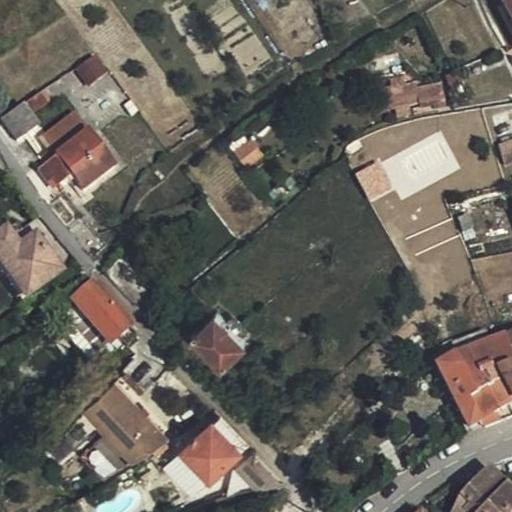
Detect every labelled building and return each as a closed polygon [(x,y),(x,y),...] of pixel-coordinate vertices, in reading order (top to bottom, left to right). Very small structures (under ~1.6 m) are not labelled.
[(511,0),(495,0),(511,30),(511,0)] [(98,75),(87,61),(70,74),(81,88),(98,75)] [(430,90),(431,98),(439,97),(441,96),(437,88),(430,90)] [(387,96),(390,115),(414,110),(410,91),(387,96)] [(386,116),(390,115),(387,96),(381,97),(386,116)] [(439,97),(431,98),(427,99),(430,114),(441,112),(439,97)] [(33,134),(18,113),(0,124),(0,136),(9,150),(33,134)] [(425,120),(424,113),(407,116),(409,122),(425,120)] [(52,162),(83,138),(68,120),(38,144),(50,159),(52,162)] [(251,133),(235,143),(248,162),(263,152),(251,133)] [(52,162),(38,173),(32,178),(43,193),(50,186),(56,193),(67,184),(78,198),(110,173),(83,138),(52,162)] [(511,147),(492,154),(498,173),(511,168),(511,147)] [(36,170),(38,173),(52,162),(50,159),(36,170)] [(51,248),(33,224),(5,243),(0,236),(0,275),(20,303),(56,276),(41,256),(51,248)] [(126,333),(89,292),(69,309),(115,359),(122,352),(114,343),(126,333)] [(214,317),(190,338),(219,370),(242,348),(214,317)] [(425,344),(432,357),(433,359),(442,354),(434,339),(425,344)] [(511,340),(475,353),(484,379),(447,399),(466,436),(478,429),(467,405),(473,399),(487,391),(502,390),(510,383),(506,372),(511,369),(511,340)] [(380,344),(359,364),(366,372),(388,353),(380,344)] [(484,379),(475,353),(464,357),(456,360),(435,376),(447,399),(484,379)] [(155,381),(134,358),(122,370),(144,393),(155,381)] [(511,381),(510,383),(502,390),(511,410),(511,409),(511,381)] [(99,402),(137,465),(171,443),(131,383),(99,402)] [(467,405),(478,429),(511,410),(502,390),(487,391),(473,399),(467,405)] [(210,427),(182,455),(210,484),(239,457),(210,427)] [(236,472),(257,496),(285,489),(253,455),(236,472)] [(482,479),(463,500),(458,506),(464,511),(511,511),(511,500),(488,477),(485,477),(482,479)]
